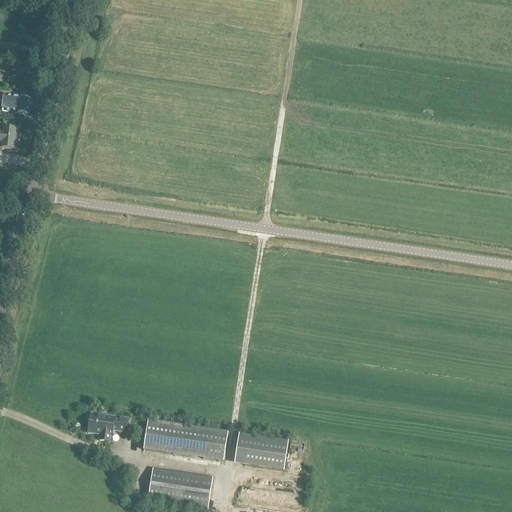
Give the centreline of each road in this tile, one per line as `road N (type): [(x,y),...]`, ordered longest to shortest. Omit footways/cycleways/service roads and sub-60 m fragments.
road 1 (tertiary): [(511,265),(33,196)]
road 2 (track): [(226,473),(299,0)]
road 3 (tertiary): [(33,196),(81,0)]
road 4 (tertiary): [(0,331),(33,196)]
